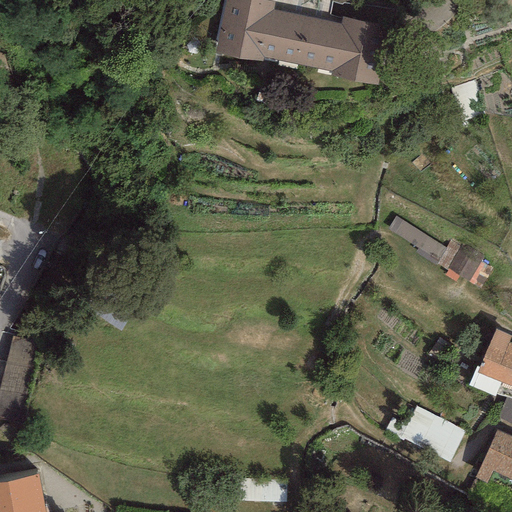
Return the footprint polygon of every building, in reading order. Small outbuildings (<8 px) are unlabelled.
[(346,32),(262,15),(264,6),(232,0),(224,43),(256,50),(256,46),(340,63),(339,68),(371,75),(380,30),(348,24),(346,32)] [(461,119),(483,110),(474,80),(451,88),(461,119)] [(459,247),(450,241),(436,262),(447,269),(449,267),(480,287),(491,269),(484,265),(487,261),(461,244),(459,247)] [(97,274),(84,292),(120,319),(133,301),(97,274)] [(511,379),(511,344),(503,340),(506,333),(495,329),(479,365),(511,379)] [(0,416),(20,422),(42,338),(16,331),(0,393),(0,416)] [(511,379),(479,365),(472,381),(511,398),(511,379)] [(416,405),(400,437),(446,460),(462,428),(416,405)] [(511,436),(495,429),(476,471),(486,476),(492,464),(511,473),(511,436)] [(511,488),(511,473),(492,464),(486,476),(511,488)] [(43,511),(36,470),(0,476),(0,511),(43,511)] [(285,499),(285,480),(232,478),(231,497),(285,499)] [(416,511),(420,504),(416,502),(411,511),(416,511)]
